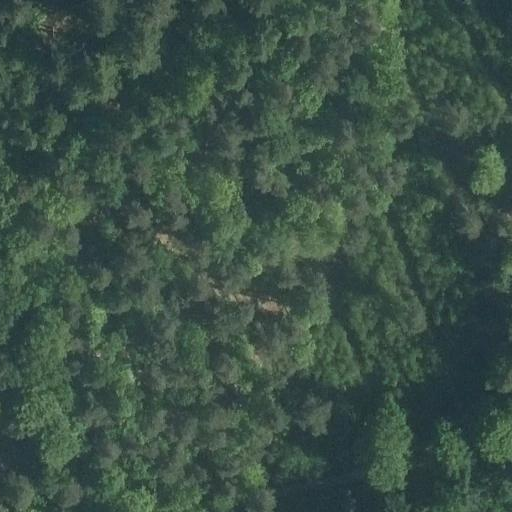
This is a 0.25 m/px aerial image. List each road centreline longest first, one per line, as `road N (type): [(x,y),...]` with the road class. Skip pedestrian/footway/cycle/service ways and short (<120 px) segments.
road 1 (track): [(511,440),(234,511)]
road 2 (track): [(0,127),(239,0)]
road 3 (track): [(0,320),(113,511)]
